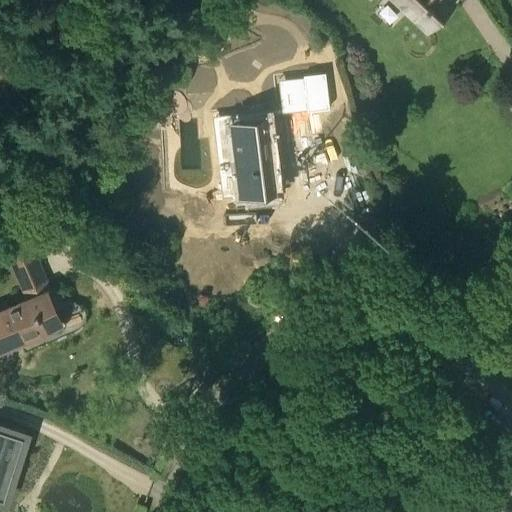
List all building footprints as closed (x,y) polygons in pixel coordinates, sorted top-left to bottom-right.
[(395,0),(427,29),(451,3),(448,0),(395,0)] [(204,20),(195,52),(237,64),(246,31),(204,20)] [(303,74),(303,76),(307,109),(307,110),(329,107),(324,72),(303,74)] [(237,131),(219,133),(222,164),(239,163),(242,188),(266,186),(274,186),(274,188),(275,188),(272,147),(270,147),(269,133),(270,132),(269,111),(267,111),(267,113),(235,116),(237,131)] [(46,279),(47,279),(27,233),(2,244),(4,251),(21,290),(23,289),(26,297),(3,306),(1,302),(0,302),(0,347),(58,322),(49,302),(60,298),(55,286),(50,289),(46,279)] [(5,470),(17,433),(0,427),(0,471),(1,469),(5,470)]
